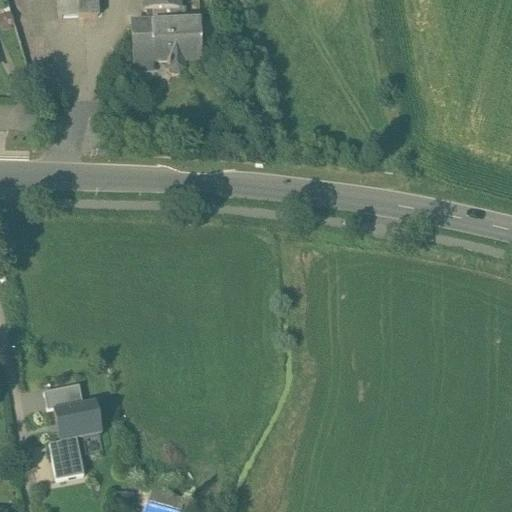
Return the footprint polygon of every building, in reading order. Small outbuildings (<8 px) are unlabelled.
[(95,0),(57,0),(58,20),(96,19),(95,0)] [(177,0),(142,0),(143,14),(150,14),(151,25),(184,24),(184,11),(178,11),(177,0)] [(151,25),(131,26),(132,65),(166,64),(183,63),(200,63),(199,24),(184,24),(151,25)] [(183,63),(166,64),(166,69),(167,69),(167,72),(172,77),(179,77),(184,72),(183,63)] [(94,402),(51,411),(58,449),(102,441),(94,402)] [(80,453),(51,458),(55,476),(83,471),(80,453)] [(183,500),(151,492),(147,503),(179,511),(183,500)] [(131,511),(132,495),(114,495),(113,511),(131,511)]
